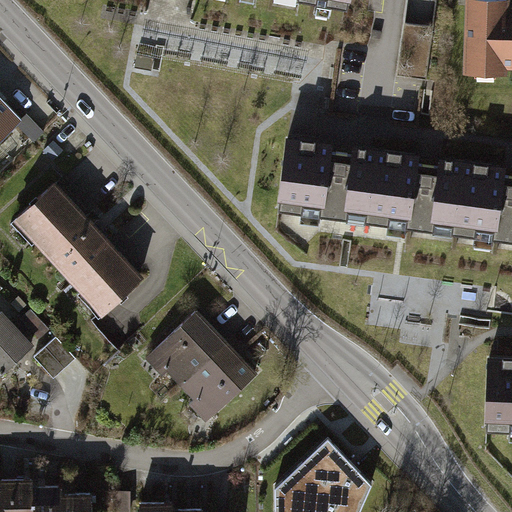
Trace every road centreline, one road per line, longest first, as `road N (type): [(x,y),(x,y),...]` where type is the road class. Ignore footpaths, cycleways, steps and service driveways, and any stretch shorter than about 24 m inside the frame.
road 1 (secondary): [(0,10),(336,359)]
road 2 (residential): [(0,433),(165,462),(228,456),(277,424),(336,359)]
road 3 (secondary): [(336,359),(479,511)]
